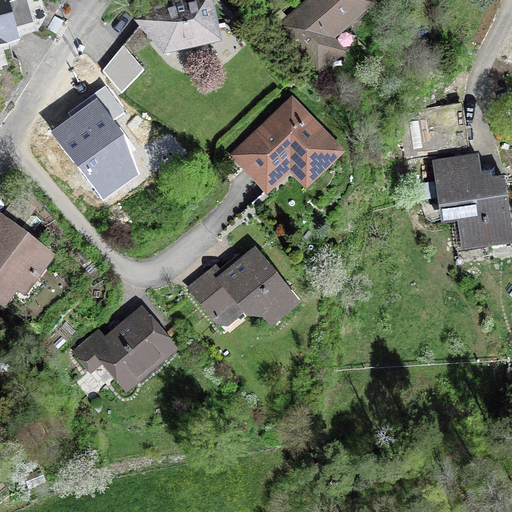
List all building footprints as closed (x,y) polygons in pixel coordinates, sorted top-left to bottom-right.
[(34,24),(27,0),(14,0),(9,2),(8,0),(0,0),(0,46),(20,41),(17,29),(34,24)] [(212,0),(181,0),(170,2),(162,5),(153,8),(142,11),(133,20),(164,58),(222,43),(212,0)] [(375,5),(371,0),(305,0),(276,25),(318,75),(346,51),(335,39),(375,5)] [(122,49),(99,73),(120,94),(143,71),(122,49)] [(228,157),(267,197),(290,174),(306,191),(346,151),(291,95),(228,157)] [(396,111),(403,162),(471,152),(463,101),(396,111)] [(511,232),(505,178),(495,179),(494,167),(480,169),(478,156),(432,162),(441,225),(458,223),(462,251),(511,244),(511,232)] [(35,210),(16,196),(1,216),(0,215),(0,306),(5,310),(18,292),(29,300),(41,284),(38,282),(57,255),(21,229),(35,210)] [(301,305),(255,248),(242,258),(239,254),(220,271),(217,265),(186,289),(216,327),(226,328),(242,315),(246,319),(262,320),(270,328),(301,305)] [(105,337),(98,329),(70,352),(90,376),(101,367),(124,395),(178,351),(142,306),(105,337)] [(47,484),(42,470),(25,477),(30,490),(47,484)]
